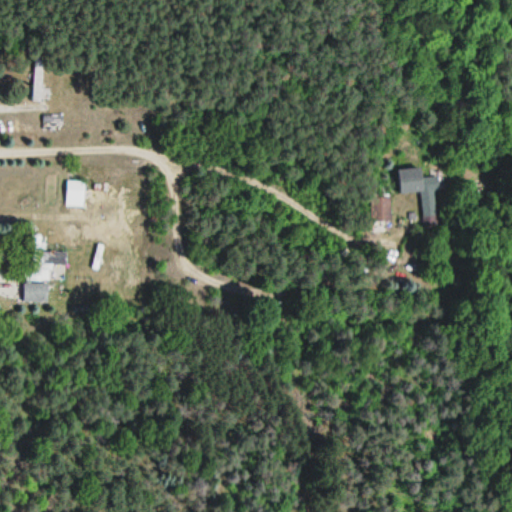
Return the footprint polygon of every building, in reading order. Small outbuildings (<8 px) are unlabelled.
[(41,102),(41,59),(33,59),(33,102),(41,102)] [(61,128),(62,118),(43,116),(42,126),(61,128)] [(397,195),(419,193),(421,227),(440,226),(437,177),(422,177),(421,169),(396,170),(397,195)] [(65,208),(84,208),(84,182),(65,182),(65,208)] [(389,221),(388,198),(371,199),(372,221),(389,221)] [(66,267),(66,254),(25,253),(24,303),(47,304),(48,282),(48,267),(66,267)]
